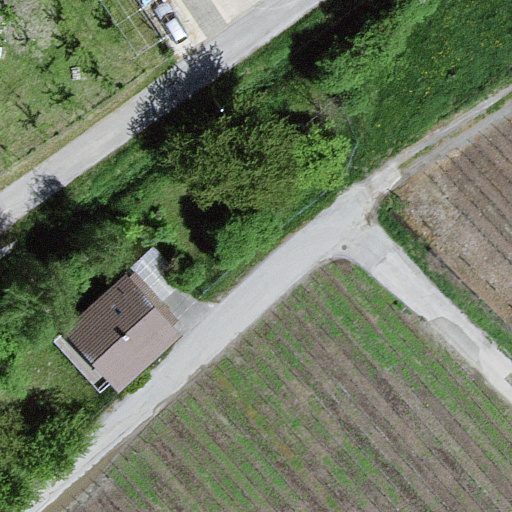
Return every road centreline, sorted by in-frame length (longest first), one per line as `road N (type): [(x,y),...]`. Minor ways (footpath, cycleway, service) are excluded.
road 1 (unclassified): [(34,511),(342,225)]
road 2 (unclassified): [(0,210),(291,0)]
road 3 (track): [(342,225),(511,392)]
road 4 (track): [(342,225),(511,91)]
